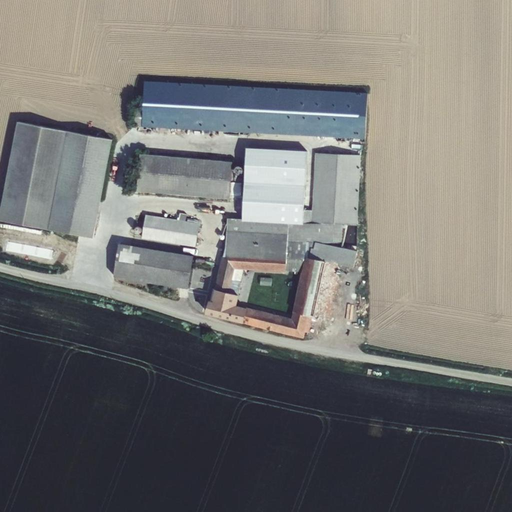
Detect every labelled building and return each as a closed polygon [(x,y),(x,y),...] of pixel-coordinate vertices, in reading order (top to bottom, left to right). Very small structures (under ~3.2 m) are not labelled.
[(369,95),(146,81),(143,126),(366,139),(369,95)] [(112,139),(18,123),(0,204),(0,222),(72,234),(93,237),(112,139)] [(247,148),(243,219),(304,223),(305,210),(308,152),(247,148)] [(226,248),(227,256),(288,259),(305,259),(306,257),(323,261),(323,260),(342,264),(355,268),(358,251),(343,247),(347,224),(358,225),(361,155),(316,153),(313,210),(305,210),(304,223),(243,219),(228,218),(226,248)] [(233,163),(141,155),(138,190),(230,198),(233,163)] [(199,224),(186,222),(187,214),(180,213),(179,221),(147,215),(142,238),(196,246),(199,224)] [(194,256),(120,244),(115,276),(189,288),(194,256)] [(287,271),(288,259),(227,256),(223,256),(212,301),(209,301),(206,315),(304,339),(306,332),(310,333),(313,317),(294,313),(293,319),(286,317),(278,315),(271,313),(264,312),(247,307),(247,308),(238,305),(240,296),(239,295),(229,293),(235,269),(245,269),(287,272),(287,271)] [(306,257),(305,259),(303,272),(294,313),(313,317),(329,321),(342,264),(323,260),(323,261),(306,257)] [(288,259),(287,271),(303,272),(305,259),(288,259)] [(241,282),(245,269),(235,269),(229,293),(239,295),(242,282),(241,282)] [(279,309),(278,315),(286,317),(287,311),(279,309)]
